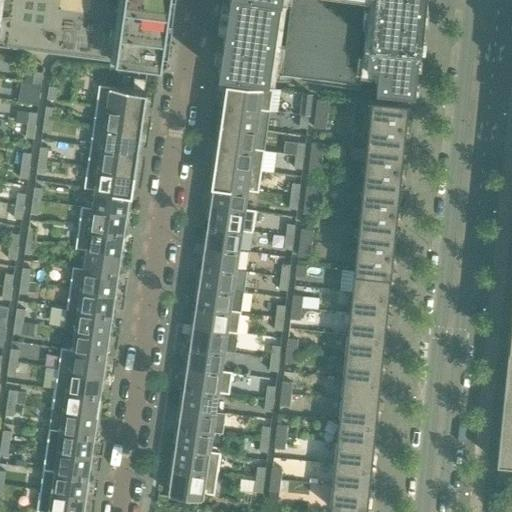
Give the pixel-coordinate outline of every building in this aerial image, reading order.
[(0,0),(0,45),(115,60),(115,61),(161,67),(169,0),(0,0)] [(228,0),(228,2),(227,13),(226,18),(225,27),(224,29),(222,42),(222,46),(220,57),(218,74),(268,81),(268,80),(269,79),(279,0),(372,0),(369,37),(367,53),(366,65),(378,67),(376,88),(376,89),(376,90),(387,91),(414,94),(415,90),(416,81),(417,68),(417,67),(418,55),(420,38),(421,26),(423,10),(423,0),(228,0)] [(362,0),(290,0),(281,70),(353,79),(362,0)] [(34,71),(32,84),(41,85),(42,73),(34,71)] [(134,77),(132,89),(144,91),(145,79),(134,77)] [(226,82),(223,103),(270,110),(273,89),(226,82)] [(41,85),(32,84),(30,97),(39,98),(41,85)] [(49,84),(46,99),(55,100),(57,85),(49,84)] [(99,85),(96,106),(143,113),(146,91),(144,91),(132,89),(99,85)] [(300,114),(308,115),(311,94),(303,93),(300,114)] [(371,97),(368,119),(405,123),(408,100),(371,97)] [(317,99),(315,113),(327,115),(329,101),(317,99)] [(223,103),(220,123),(256,128),(259,109),(269,111),(270,110),(223,103)] [(45,106),(44,119),(52,120),(54,107),(45,106)] [(96,106),(93,126),(140,133),(143,113),(96,106)] [(28,112),(27,124),(35,126),(37,113),(28,112)] [(327,115),(315,113),(313,127),(325,129),(327,115)] [(308,116),(300,115),(298,127),(307,128),(308,116)] [(52,120),(44,119),(42,132),(50,133),(52,120)] [(368,119),(366,141),(403,144),(405,123),(368,119)] [(220,123),(217,144),(264,151),(264,149),(253,148),(256,128),(220,123)] [(35,126),(27,124),(25,137),(33,138),(35,126)] [(93,126),(90,147),(137,153),(140,133),(93,126)] [(366,141),(364,162),(401,166),(403,144),(366,141)] [(297,142),(295,155),(303,156),(305,143),(297,142)] [(311,143),(310,156),(322,158),(323,144),(311,143)] [(217,144),(214,164),(261,171),(264,151),(217,144)] [(40,147),(38,159),(46,160),(48,148),(40,147)] [(90,147),(87,167),(134,174),(137,153),(90,147)] [(23,152),(21,165),(29,166),(31,153),(23,152)] [(303,156),(295,155),(293,168),(302,169),(303,156)] [(322,158),(310,156),(308,170),(320,172),(322,158)] [(46,160),(38,159),(36,172),(44,173),(46,160)] [(364,162),(362,184),(399,187),(401,166),(364,162)] [(214,164),(211,184),(258,191),(261,171),(214,164)] [(29,166),(21,165),(19,178),(27,179),(29,166)] [(87,167),(84,187),(131,194),(134,174),(87,167)] [(292,183),(290,196),(298,197),(300,184),(292,183)] [(213,185),(210,205),(255,211),(255,210),(244,208),(247,190),(258,192),(258,191),(211,184),(211,185),(213,185)] [(362,184),(360,205),(397,209),(399,187),(362,184)] [(306,185),(304,199),(316,201),(318,187),(306,185)] [(34,187),(32,200),(40,201),(42,188),(34,187)] [(81,206),(81,207),(126,214),(129,194),(131,195),(131,194),(84,187),(94,189),(92,207),(81,206)] [(17,192),(15,205),(23,206),(25,194),(17,192)] [(298,197),(290,196),(288,208),(297,209),(298,197)] [(316,201),(304,199),(303,213),(315,215),(316,201)] [(40,201),(32,200),(30,212),(38,214),(40,201)] [(8,204),(6,224),(20,226),(23,206),(8,204)] [(210,205),(207,225),(252,231),(255,211),(210,205)] [(360,205),(358,227),(395,230),(397,209),(360,205)] [(81,207),(78,227),(123,234),(126,214),(81,207)] [(287,223),(285,236),(293,237),(295,224),(287,223)] [(207,225),(204,245),(238,250),(241,230),(252,232),(252,231),(207,225)] [(28,227),(26,240),(34,241),(36,228),(28,227)] [(78,227),(75,247),(120,254),(123,234),(78,227)] [(358,227),(356,248),(392,252),(395,230),(358,227)] [(301,228),(299,242),(311,244),(313,230),(301,228)] [(11,233),(9,246),(17,247),(19,234),(11,233)] [(293,237),(285,236),(283,249),(292,250),(293,237)] [(34,241),(26,240),(24,253),(33,254),(34,241)] [(311,244),(299,242),(297,256),(309,258),(311,244)] [(204,245),(201,265),(235,270),(238,250),(204,245)] [(17,247),(9,246),(7,258),(15,259),(17,247)] [(72,266),(72,268),(117,274),(120,254),(75,247),(75,248),(86,250),(83,268),(72,266)] [(356,248),(354,270),(390,273),(392,252),(356,248)] [(282,264),(280,277),(288,278),(290,265),(282,264)] [(295,276),(307,278),(308,266),(296,264),(295,276)] [(201,265),(198,285),(233,290),(235,270),(201,265)] [(22,268),(20,280),(29,282),(30,269),(22,268)] [(72,268),(69,288),(114,294),(117,274),(72,268)] [(354,270),(351,292),(388,296),(390,273),(354,270)] [(5,273),(3,286),(11,287),(13,274),(5,273)] [(288,278),(280,277),(279,289),(287,290),(288,278)] [(36,283),(29,282),(20,280),(18,293),(27,294),(27,292),(34,293),(36,283)] [(198,285),(195,306),(240,312),(240,311),(230,309),(233,290),(198,285)] [(11,287),(3,286),(1,299),(9,300),(11,287)] [(69,288),(66,308),(111,315),(114,294),(69,288)] [(351,292),(349,313),(386,317),(388,296),(351,292)] [(293,295),(291,307),(303,308),(305,296),(293,295)] [(511,301),(511,316),(496,463),(511,464),(511,301)] [(277,304),(275,317),(283,318),(285,306),(277,304)] [(0,326),(5,328),(8,307),(0,306),(0,326)] [(195,306),(192,326),(237,332),(240,312),(195,306)] [(303,308),(291,307),(290,319),(302,320),(303,308)] [(16,308),(14,321),(23,322),(25,309),(16,308)] [(77,310),(74,330),(108,335),(111,315),(66,308),(66,309),(77,310)] [(349,313),(347,335),(384,338),(386,317),(349,313)] [(283,318),(275,317),(273,330),(282,331),(283,318)] [(23,322),(14,321),(13,333),(21,335),(23,322)] [(192,326),(189,346),(224,351),(227,331),(237,333),(237,332),(192,326)] [(61,347),(60,348),(105,355),(108,335),(74,330),(71,349),(61,347)] [(347,335),(345,356),(382,360),(384,338),(347,335)] [(287,338),(286,350),(298,352),(299,340),(287,338)] [(272,345),(270,358),(278,359),(280,346),(272,345)] [(189,346),(186,366),(231,373),(232,371),(221,370),(224,351),(189,346)] [(10,348),(8,361),(17,362),(19,350),(10,348)] [(60,348),(57,369),(103,375),(105,355),(60,348)] [(298,352),(286,350),(284,362),(296,364),(298,352)] [(345,356),(343,378),(380,381),(382,360),(345,356)] [(278,359),(270,358),(269,370),(277,371),(278,359)] [(17,362),(8,361),(7,374),(15,375),(17,362)] [(186,366),(183,386),(229,393),(231,373),(186,366)] [(57,369),(54,389),(100,395),(103,375),(57,369)] [(343,378),(341,399),(377,403),(380,381),(343,378)] [(282,381),(281,393),(292,395),(294,383),(282,381)] [(267,385),(265,398),(273,399),(275,386),(267,385)] [(183,386),(180,407),(215,412),(215,411),(218,392),(228,394),(229,393),(183,386)] [(8,389),(7,402),(15,403),(17,391),(8,389)] [(54,389),(51,409),(97,416),(100,395),(54,389)] [(292,395),(281,393),(279,405),(291,406),(292,395)] [(273,399),(265,398),(264,411),(272,412),(273,399)] [(341,399),(338,421),(375,424),(377,403),(341,399)] [(15,403),(7,402),(5,415),(13,416),(15,403)] [(178,427),(212,432),(212,431),(223,433),(226,413),(215,411),(215,412),(180,407),(178,427)] [(59,430),(59,431),(94,436),(97,416),(51,409),(51,410),(62,411),(59,430)] [(338,421),(336,442),(373,446),(375,424),(338,421)] [(277,424),(275,436),(287,437),(289,426),(277,424)] [(262,426),(260,438),(269,440),(270,427),(262,426)] [(178,427),(175,447),(220,453),(220,452),(209,451),(212,432),(178,427)] [(49,428),(45,450),(91,456),(94,436),(59,431),(59,430),(49,428)] [(3,430),(1,442),(9,444),(11,431),(3,430)] [(287,437),(275,436),(274,448),(286,449),(287,437)] [(269,440),(260,438),(259,451),(267,452),(269,440)] [(9,444),(1,442),(0,447),(0,455),(7,456),(9,444)] [(336,442),(334,464),(371,467),(373,446),(336,442)] [(175,447),(172,467),(217,473),(220,453),(175,447)] [(91,456),(45,450),(43,470),(88,476),(91,456)] [(334,464),(332,485),(369,489),(371,467),(334,464)] [(257,466),(255,479),(264,480),(265,467),(257,466)] [(217,473),(172,467),(168,492),(169,493),(169,491),(201,496),(201,497),(202,497),(203,493),(214,494),(217,473)] [(271,467),(270,479),(282,480),(283,468),(271,467)] [(43,470),(40,490),(85,496),(88,476),(43,470)] [(264,480),(255,479),(254,492),(262,493),(264,480)] [(282,480),(270,479),(269,491),(280,492),(282,480)] [(369,489),(332,485),(330,508),(367,511),(369,489)] [(82,511),(85,496),(40,490),(37,510),(47,511),(82,511)]
